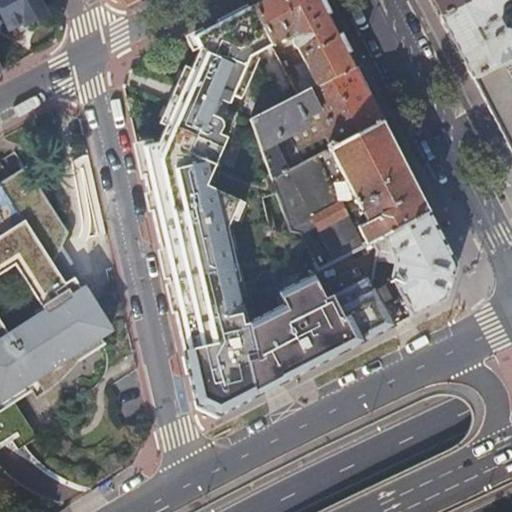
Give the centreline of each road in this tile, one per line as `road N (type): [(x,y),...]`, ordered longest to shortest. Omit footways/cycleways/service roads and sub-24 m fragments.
road 1 (residential): [(91,56),(182,482)]
road 2 (secondary): [(374,0),(511,265)]
road 3 (primary): [(511,391),(258,511)]
road 4 (secondary): [(422,367),(182,482)]
road 5 (secondary): [(459,476),(489,440),(496,403),(479,378),(422,367)]
road 6 (residential): [(199,0),(91,56)]
